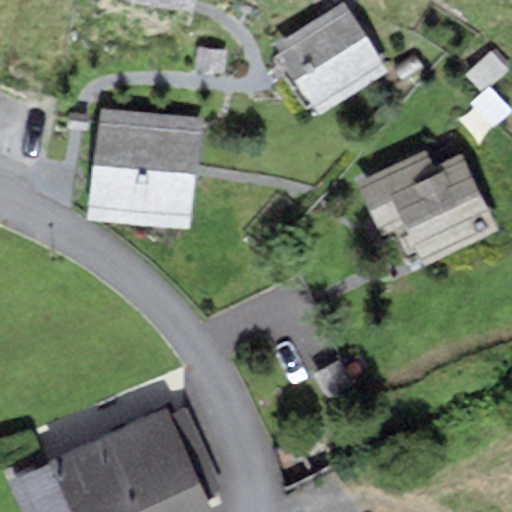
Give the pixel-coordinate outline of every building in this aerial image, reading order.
[(384,69),(344,5),(279,46),(319,109),(384,69)] [(223,51),(201,50),(200,68),(222,69),(223,51)] [(102,114),(93,215),(191,223),(200,122),(102,114)] [(495,227),(461,157),(432,170),(424,153),(361,183),(383,229),(407,217),(428,259),(495,227)] [(163,413),(56,461),(78,511),(209,511),(201,492),(215,486),(184,415),(167,422),(163,413)]
